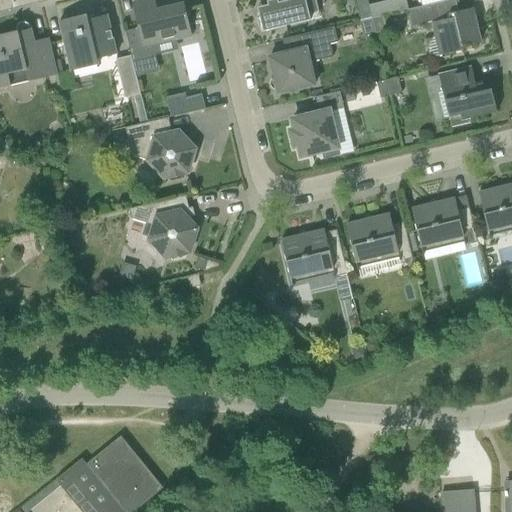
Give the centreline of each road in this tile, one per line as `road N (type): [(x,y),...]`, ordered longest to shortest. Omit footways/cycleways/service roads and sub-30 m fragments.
road 1 (residential): [(0,409),(93,400),(429,422),(511,410)]
road 2 (residential): [(222,0),(262,180),(277,195),(318,195),(511,140)]
